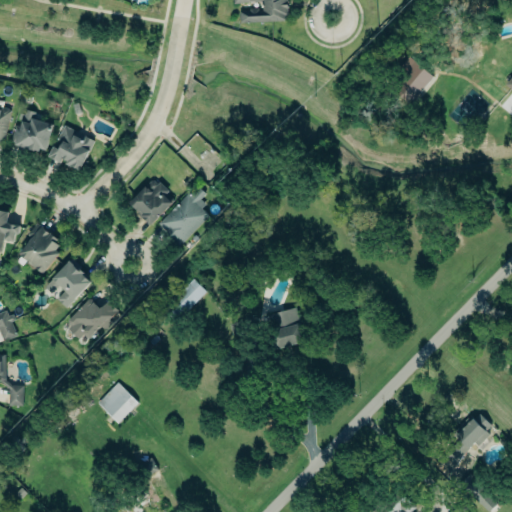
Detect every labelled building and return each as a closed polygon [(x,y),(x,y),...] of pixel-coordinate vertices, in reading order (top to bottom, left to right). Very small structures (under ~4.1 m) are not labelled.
[(242,23),(241,19),(240,19),(240,12),(241,12),(241,11),(251,10),(251,8),(263,7),(263,1),(251,1),(234,3),(233,0),(288,0),(288,1),(289,0),(289,8),(289,15),(288,15),(288,21),(242,23)] [(0,142),(4,143),(11,110),(9,109),(9,108),(3,107),(2,108),(0,107),(0,142)] [(53,124),(34,119),(36,112),(24,109),(17,137),(12,136),(10,143),(46,152),(53,124)] [(80,171),(97,140),(65,125),(49,157),(61,163),(63,159),(68,162),(66,165),(80,171)] [(128,204),(152,178),(158,184),(160,182),(170,191),(167,194),(174,200),(151,225),(141,216),(143,213),(138,209),(136,211),(128,204)] [(156,223),(191,186),(196,190),(200,185),(208,193),(202,199),(207,204),(203,208),(208,213),(209,216),(179,247),(164,233),(165,231),(156,223)] [(14,242),(5,240),(3,239),(0,251),(0,209),(3,210),(9,212),(7,223),(21,226),(19,235),(15,234),(14,242)] [(59,253),(44,273),(41,273),(25,259),(19,254),(32,238),(27,234),(37,223),(47,232),(51,234),(55,237),(58,240),(55,243),(59,246),(56,251),(59,253)] [(73,258),(52,278),(64,290),(56,298),(66,309),(92,283),(79,269),(81,267),(73,258)] [(205,291),(193,278),(163,309),(176,322),(205,291)] [(108,300),(100,308),(89,298),(64,322),(85,342),(117,309),(108,300)] [(304,342),(296,307),(267,315),(275,349),(304,342)] [(17,336),(6,310),(0,312),(0,334),(3,341),(17,336)] [(234,339),(252,332),(246,318),(229,325),(234,339)] [(137,402),(116,382),(97,403),(118,423),(137,402)] [(454,464),(473,443),(479,449),(489,437),(484,433),(491,424),(475,411),(455,434),(459,438),(444,456),(454,464)] [(157,471),(150,454),(136,459),(143,476),(157,471)] [(458,485),(488,511),(498,501),(468,474),(458,485)] [(409,511),(415,506),(398,493),(384,510),(379,505),(372,511),(409,511)]
